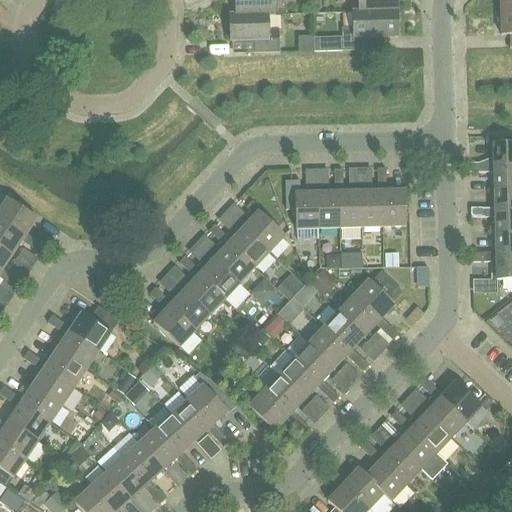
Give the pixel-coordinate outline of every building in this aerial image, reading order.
[(274,16),(274,1),(282,0),(235,0),(236,16),(236,17),(268,16),(274,16)] [(396,0),(358,0),(359,13),(397,12),(396,0)] [(511,0),(499,0),(500,14),(511,13),(511,0)] [(368,38),(392,38),(398,37),(397,12),(359,13),(352,13),(353,28),(342,29),(342,52),(368,51),(368,38)] [(511,13),(500,14),(501,36),(511,35),(511,13)] [(236,17),(236,16),(229,16),(230,42),(254,41),(254,54),(280,54),(279,32),(268,32),(268,16),(236,17)] [(511,167),(511,145),(493,146),(493,164),(482,164),(482,174),(494,173),(493,168),(511,167)] [(470,174),(482,174),(482,164),(469,164),(470,174)] [(494,191),(511,190),(511,167),(493,168),(494,173),(494,191)] [(377,181),(386,181),(386,170),(377,170),(377,181)] [(334,182),(343,182),(342,171),(334,171),(334,182)] [(382,193),(383,228),(405,228),(404,192),(386,193),(386,181),(377,181),(378,193),(382,193)] [(339,194),(343,194),(343,182),(334,182),(335,194),(317,194),(318,230),(340,229),(339,194)] [(318,230),(317,194),(300,195),(300,183),(291,183),(291,195),(295,195),(296,230),(318,230)] [(495,213),(511,212),(511,190),(494,191),(495,208),(483,209),(483,218),(495,218),(495,213)] [(340,229),(361,229),(360,193),(343,194),(339,194),(340,229)] [(361,229),(383,228),(382,193),(378,193),(360,193),(361,229)] [(0,221),(24,238),(27,235),(37,220),(7,199),(0,210),(0,221)] [(243,229),(269,254),(285,237),(259,213),(261,210),(252,202),(246,208),(255,217),(243,229)] [(471,219),(483,218),(483,209),(471,209),(471,219)] [(511,212),(495,213),(495,218),(495,236),(511,235),(511,212)] [(36,241),(27,235),(24,238),(0,221),(0,247),(12,256),(22,242),(31,248),(36,241)] [(217,240),(223,234),(215,226),(209,232),(217,240)] [(254,269),(269,254),(243,229),(231,242),(223,234),(217,240),(225,248),(228,245),(254,269)] [(496,258),(511,257),(511,235),(495,236),(496,253),(484,253),(484,263),(496,263),(496,258)] [(36,241),(31,248),(41,255),(46,247),(36,241)] [(239,285),(254,269),(228,245),(225,248),(213,260),(239,285)] [(3,270),(12,256),(0,247),(0,273),(0,274),(0,279),(7,284),(12,277),(3,270)] [(472,263),(484,263),(484,253),(472,254),(472,263)] [(187,271),(193,265),(185,257),(179,264),(187,271)] [(511,257),(496,258),(496,263),(496,266),(491,269),(491,275),(496,278),(496,281),(511,280),(511,257)] [(225,301),(239,285),(213,260),(201,273),(199,276),(225,301)] [(199,276),(201,273),(193,265),(187,271),(196,279),(184,292),(210,316),(225,301),(199,276)] [(384,333),(390,327),(382,319),(394,306),(387,299),(397,289),(383,275),(380,278),(376,274),(353,298),(379,323),(376,326),(384,333)] [(12,277),(7,284),(17,290),(22,283),(12,277)] [(158,303),(164,297),(155,289),(149,295),(158,303)] [(195,332),(210,316),(184,292),(172,305),(164,297),(158,303),(166,311),(169,308),(195,332)] [(364,338),(376,326),(379,323),(353,298),(338,314),(364,338)] [(111,334),(119,322),(98,307),(90,320),(81,314),(71,330),(62,323),(57,330),(66,337),(69,333),(98,353),(111,334)] [(179,349),(195,332),(169,308),(166,311),(153,324),(179,349)] [(349,354),(352,351),(364,338),(338,314),(323,329),(349,354)] [(57,330),(62,323),(52,317),(47,324),(57,330)] [(272,340),(280,332),(271,323),(263,331),(272,340)] [(390,327),(384,333),(393,341),(398,335),(390,327)] [(360,359),(352,351),(349,354),(323,329),(308,345),(334,369),(346,357),(355,365),(360,359)] [(267,338),(261,332),(256,337),(262,343),(267,338)] [(86,371),(98,353),(69,333),(66,337),(57,351),(86,371)] [(322,382),(334,369),(308,345),(294,360),(320,385),(317,388),(325,396),(331,390),(322,382)] [(240,355),(247,363),(254,356),(247,348),(240,355)] [(74,389),(86,371),(57,351),(47,365),(45,369),(74,389)] [(33,366),(37,359),(28,352),(23,360),(33,366)] [(45,369),(47,365),(37,359),(33,366),(42,372),(32,387),(62,407),(74,389),(45,369)] [(360,359),(355,365),(363,373),(369,366),(360,359)] [(305,401),(317,388),(320,385),(294,360),(279,376),(305,401)] [(123,382),(131,388),(136,380),(128,375),(123,382)] [(290,416),(293,413),(305,401),(279,376),(264,392),(290,416)] [(429,394),(434,388),(426,380),(420,387),(429,394)] [(440,399),(466,424),(481,407),(455,383),(443,396),(434,388),(429,394),(437,402),(440,399)] [(215,439),(222,434),(214,425),(228,413),(203,386),(187,401),(211,428),(208,431),(215,439)] [(50,425),(62,407),(32,387),(23,401),(13,395),(9,402),(18,408),(20,405),(50,425)] [(0,396),(9,402),(13,395),(4,388),(0,394),(0,396)] [(331,390),(325,396),(333,404),(339,398),(331,390)] [(301,421),(293,413),(290,416),(264,392),(248,408),(274,433),(287,420),(295,428),(301,421)] [(451,439),(466,424),(440,399),(437,402),(425,415),(451,439)] [(195,443),(208,431),(211,428),(187,401),(171,416),(195,443)] [(38,442),(50,425),(20,405),(18,408),(8,423),(38,442)] [(399,426),(405,419),(397,412),(391,418),(399,426)] [(436,455),(451,439),(425,415),(413,427),(410,430),(436,455)] [(179,457),(182,454),(195,443),(171,416),(155,430),(179,457)] [(410,430),(413,427),(405,419),(399,426),(407,433),(395,446),(421,471),(436,455),(410,430)] [(301,421),(295,428),(303,435),(309,429),(301,421)] [(0,442),(26,460),(38,442),(8,423),(0,434),(0,442)] [(190,463),(182,454),(179,457),(155,430),(139,445),(163,471),(176,460),(183,468),(190,463)] [(222,434),(215,439),(223,448),(229,442),(222,434)] [(0,442),(0,470),(13,479),(26,460),(0,442)] [(369,457),(375,451),(367,443),(361,449),(369,457)] [(150,483),(163,471),(139,445),(123,459),(147,486),(144,489),(151,497),(157,492),(150,483)] [(406,486),(421,471),(395,446),(383,459),(375,451),(369,457),(377,465),(380,462),(406,486)] [(66,449),(60,458),(64,460),(69,451),(66,449)] [(131,500),(144,489),(147,486),(123,459),(107,474),(131,500)] [(391,503),(406,486),(380,462),(377,465),(366,477),(365,477),(384,495),(383,496),(391,503)] [(190,463),(183,468),(191,477),(197,471),(190,463)] [(365,477),(366,477),(359,469),(346,483),(337,474),(331,480),(340,489),(343,486),(369,510),(383,496),(384,495),(365,477)] [(112,511),(117,511),(131,500),(107,474),(91,488),(112,511)] [(502,487),(508,483),(499,474),(494,480),(502,487)] [(337,511),(367,511),(369,510),(343,486),(340,489),(328,502),(337,511)] [(112,511),(91,488),(74,503),(81,511),(112,511)] [(40,509),(51,499),(44,490),(34,503),(40,509)] [(157,492),(151,497),(159,506),(165,500),(157,492)]
